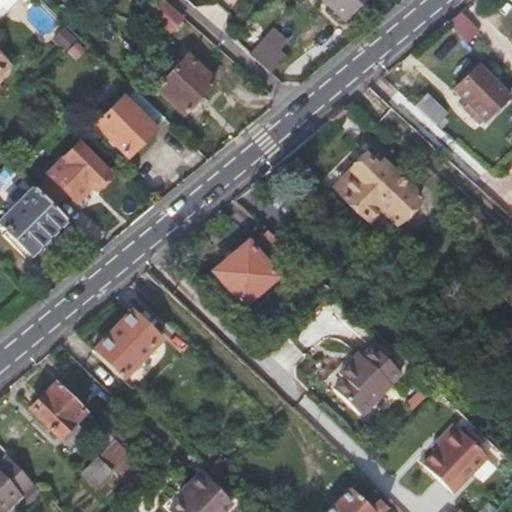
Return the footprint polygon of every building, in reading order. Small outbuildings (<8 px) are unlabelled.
[(0,0),(0,26),(18,8),(19,2),(15,0),(0,0)] [(168,34),(182,19),(160,0),(156,0),(146,14),(168,34)] [(321,0),(342,20),(362,0),(321,0)] [(476,30),(459,12),(445,24),(464,43),(476,30)] [(75,39),(63,27),(51,40),(63,52),(75,39)] [(284,56),(262,38),(256,45),(247,56),(262,69),(269,75),(284,56)] [(252,40),(243,52),(247,56),(256,45),(252,40)] [(0,100),(22,79),(0,57),(0,100)] [(185,58),(154,91),(181,117),(212,84),(185,58)] [(509,96),(477,65),(451,91),(466,106),(461,109),(471,118),(475,114),(482,123),(509,96)] [(125,158),(163,119),(129,88),(92,127),(125,158)] [(427,94),(415,107),(435,125),(446,113),(427,94)] [(48,178),(35,193),(51,209),(66,195),(74,203),(90,187),(94,190),(108,176),(75,145),(46,175),(48,178)] [(354,175),(337,191),(367,220),(379,207),(397,223),(420,198),(382,162),(376,167),(363,156),(349,170),(354,175)] [(332,187),(337,191),(354,175),(349,170),(332,187)] [(0,229),(27,255),(62,220),(51,209),(35,193),(30,188),(0,219),(0,229)] [(485,243),(499,228),(464,196),(452,211),(467,227),(485,243)] [(276,275),(247,240),(211,269),(240,306),(276,275)] [(300,282),(311,271),(286,247),(275,259),(300,282)] [(349,267),(340,276),(352,288),(361,279),(349,267)] [(398,268),(385,281),(396,293),(415,311),(428,297),(398,268)] [(340,276),(329,288),(341,299),(352,288),(340,276)] [(511,283),(501,296),(511,305),(511,283)] [(131,308),(91,349),(122,379),(162,337),(131,308)] [(352,367),(348,363),(337,374),(343,380),(334,389),(360,414),(398,373),(372,348),(360,359),(352,367)] [(356,355),(348,363),(352,367),(360,359),(356,355)] [(60,439),(86,411),(57,382),(44,395),(43,393),(28,407),(60,439)] [(453,495),(488,459),(452,425),(430,447),(433,451),(421,465),(453,495)] [(97,456),(80,473),(97,488),(113,472),(97,456)] [(0,464),(0,511),(2,511),(22,494),(30,502),(41,490),(34,482),(31,485),(7,458),(2,463),(0,464)] [(222,511),(230,504),(199,473),(187,485),(191,489),(183,497),(168,511),(222,511)] [(191,489),(187,485),(179,493),(183,497),(191,489)] [(381,511),(385,509),(376,499),(367,506),(348,486),(319,511),(381,511)]
